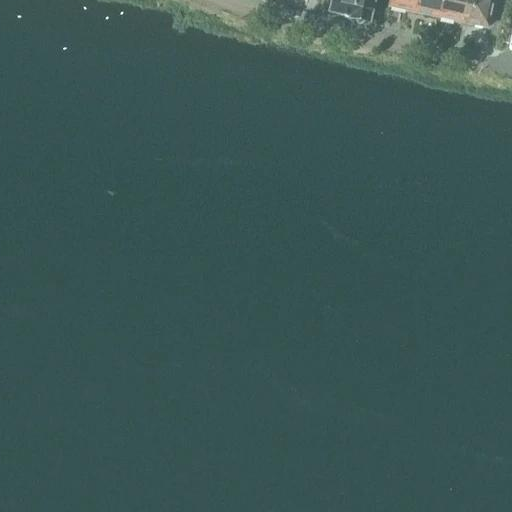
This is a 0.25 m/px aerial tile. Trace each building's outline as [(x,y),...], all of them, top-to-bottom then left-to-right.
[(332,0),(329,14),(350,19),(350,20),(353,20),(352,22),(355,27),(361,29),(365,25),(366,23),(369,24),(374,0),(332,0)] [(390,0),(389,7),(414,13),(416,0),(390,0)] [(416,0),(414,13),(438,18),(442,0),(416,0)] [(442,0),(438,18),(463,23),(468,0),(442,0)] [(468,0),(463,23),(488,29),(493,0),(468,0)]
